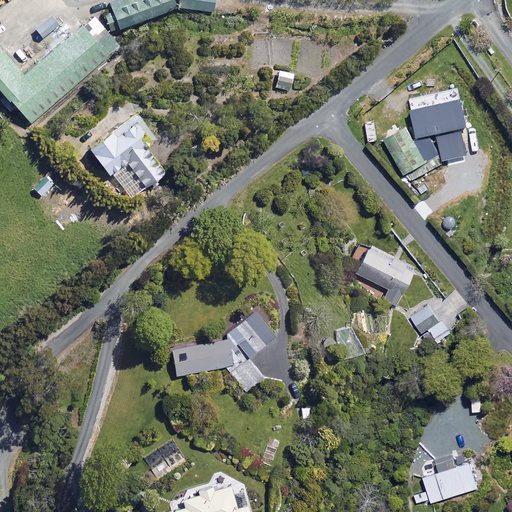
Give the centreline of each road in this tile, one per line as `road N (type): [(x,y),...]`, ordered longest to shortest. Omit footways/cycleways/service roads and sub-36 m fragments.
road 1 (residential): [(2,464),(8,409),(22,380),(216,199),(323,113)]
road 2 (residential): [(323,113),(511,341)]
road 3 (residential): [(323,113),(460,0)]
